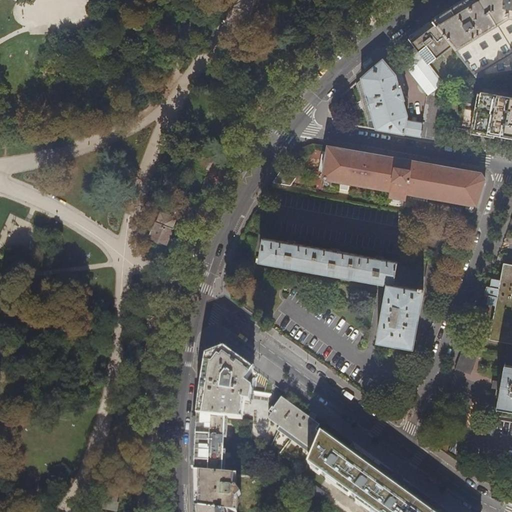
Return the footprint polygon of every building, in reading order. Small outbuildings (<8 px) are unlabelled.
[(511,72),(511,0),(467,0),(436,19),(433,21),(452,46),(477,78),(511,72)] [(41,3),(42,20),(59,20),(58,2),(41,3)] [(452,46),(433,21),(431,22),(428,25),(409,38),(416,47),(428,63),(452,46)] [(404,100),(401,89),(401,87),(399,87),(396,76),(382,59),(357,82),(369,128),(401,134),(434,139),(444,83),(428,63),(416,47),(400,58),(427,93),(423,122),(406,119),(407,115),(403,101),(404,100)] [(511,97),(481,91),(474,131),(511,138),(511,97)] [(179,170),(201,182),(221,148),(198,135),(179,170)] [(485,180),(481,173),(416,162),(416,161),(403,159),(392,157),(392,158),(328,146),(322,178),(391,190),(389,196),(405,199),(406,193),(465,203),(463,211),(474,213),(476,205),(477,206),(485,180)] [(287,175),(283,166),(273,181),(291,185),(297,175),(287,175)] [(160,213),(155,223),(148,240),(167,247),(173,230),(177,219),(160,213)] [(377,342),(413,348),(416,334),(421,303),(423,290),(418,290),(393,285),(397,262),(260,240),(256,261),(256,262),(279,266),(387,284),(377,342)] [(489,340),(511,343),(511,264),(504,263),(501,280),(496,306),(489,340)] [(496,306),(501,280),(492,278),(491,286),(487,285),(485,290),(484,295),(488,296),(491,297),(490,305),(496,306)] [(144,327),(151,328),(153,317),(146,316),(144,327)] [(239,419),(241,400),(250,401),(251,388),(244,383),(254,370),(224,349),(216,352),(206,356),(200,389),(197,416),(225,418),(239,419)] [(459,352),(454,372),(470,376),(475,356),(459,352)] [(511,410),(511,365),(505,364),(503,374),(499,373),(497,385),(495,397),(499,398),(497,408),(511,410)] [(307,465),(321,434),(317,431),(320,426),(314,421),(317,416),(314,414),(311,412),(307,417),(281,398),(273,409),(270,407),(267,412),(270,414),(267,419),(278,427),(270,447),(278,453),(306,469),(307,465)] [(223,474),(225,418),(197,416),(195,446),(195,465),(194,472),(223,474)] [(346,452),(321,434),(307,465),(372,511),(438,511),(415,495),(349,448),(346,452)] [(232,511),(234,499),(235,499),(239,494),(237,487),(233,487),(233,474),(223,474),(194,472),(194,477),(195,483),(195,508),(227,511),(232,511)] [(95,508),(116,511),(122,482),(100,478),(95,508)]
